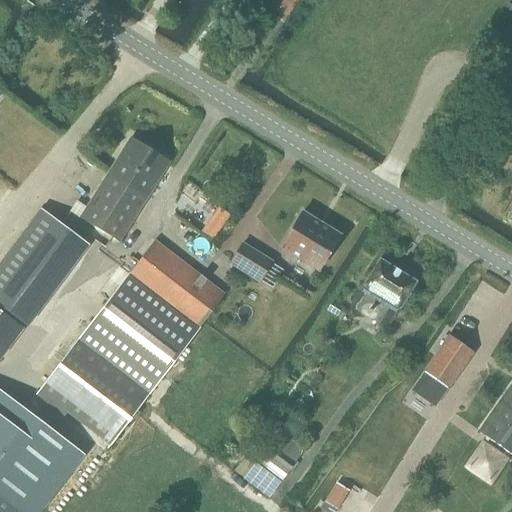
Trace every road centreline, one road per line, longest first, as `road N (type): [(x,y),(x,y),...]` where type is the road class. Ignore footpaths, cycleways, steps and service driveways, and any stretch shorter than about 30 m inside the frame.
road 1 (tertiary): [(511,270),(60,0)]
road 2 (track): [(0,234),(143,50)]
